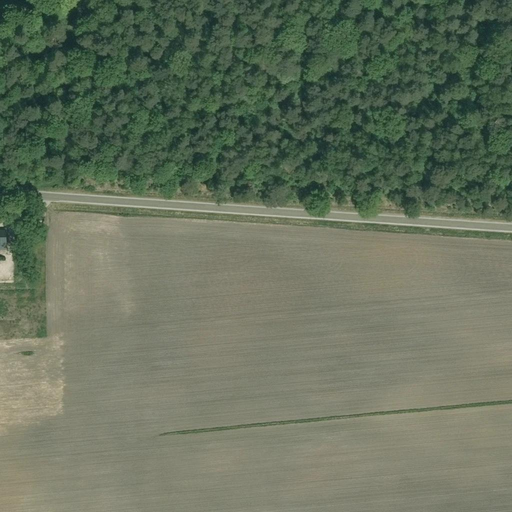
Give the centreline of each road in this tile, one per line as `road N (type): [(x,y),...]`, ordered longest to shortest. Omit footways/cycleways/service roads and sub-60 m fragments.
road 1 (unclassified): [(0,193),(511,229)]
road 2 (track): [(0,97),(22,84),(91,0)]
